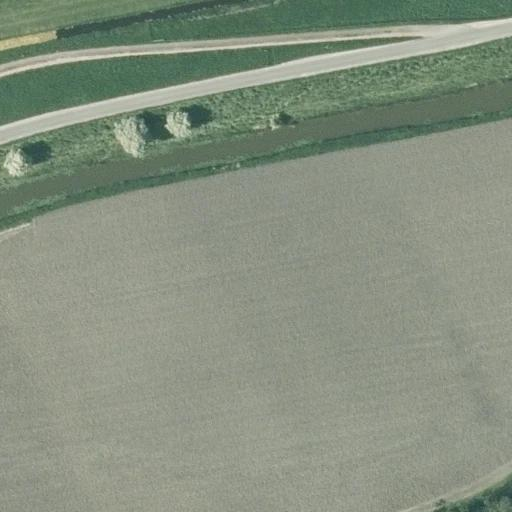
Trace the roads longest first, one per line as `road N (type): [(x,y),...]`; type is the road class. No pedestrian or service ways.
road 1 (unclassified): [(0,135),(511,27)]
road 2 (track): [(0,74),(199,48),(430,31),(463,37)]
